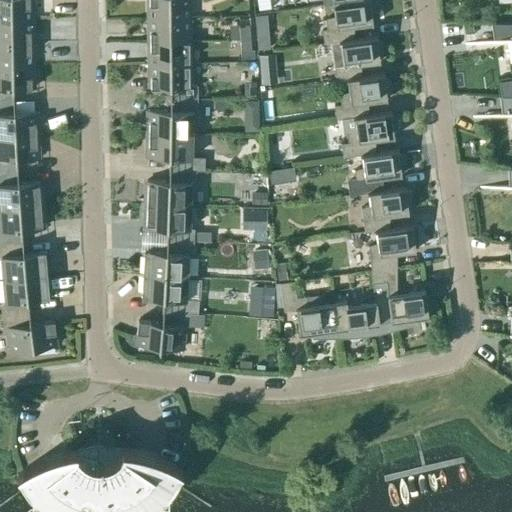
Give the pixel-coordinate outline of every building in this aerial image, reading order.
[(0,0),(0,19),(31,19),(30,0),(0,0)] [(148,0),(148,18),(190,17),(189,0),(148,0)] [(354,39),(354,26),(371,23),(371,24),(372,24),(372,20),(375,20),(375,2),(369,2),(369,0),(360,0),(333,4),(334,16),(325,19),(326,29),(322,30),(324,43),(330,42),(354,39)] [(149,41),(190,40),(190,17),(148,18),(149,41)] [(0,42),(32,42),(31,19),(0,19),(0,42)] [(511,23),(491,23),(493,40),(465,44),(465,45),(507,39),(510,60),(511,59),(511,23)] [(240,40),(250,39),(249,26),(239,27),(240,40)] [(258,50),(268,49),(267,36),(257,37),(258,50)] [(354,39),(330,42),(336,80),(346,79),(361,77),(361,64),(378,61),(378,62),(380,62),(379,58),(382,58),(382,40),(376,40),(376,37),(377,37),(377,36),(354,39)] [(250,39),(240,40),(241,53),(251,52),(250,39)] [(149,64),(190,63),(190,40),(149,41),(149,64)] [(0,65),(32,65),(32,42),(0,42),(0,65)] [(257,68),(272,66),(271,53),(256,54),(257,68)] [(170,99),(197,99),(197,85),(191,86),(190,63),(149,64),(149,87),(169,87),(170,99)] [(0,101),(13,101),(13,89),(33,88),(32,65),(0,65),(0,101)] [(368,115),(368,101),(385,99),(385,100),(387,99),(386,96),(389,96),(389,78),(384,78),(383,75),(385,75),(384,74),(361,77),(346,79),(346,80),(347,80),(349,92),(339,94),(341,105),(334,106),(336,119),(353,117),(368,115)] [(511,82),(511,79),(499,81),(501,97),(511,97),(511,82)] [(501,114),(473,117),(473,118),(511,113),(511,97),(501,97),(499,97),(501,114)] [(147,134),(192,135),(192,122),(199,123),(199,111),(197,111),(197,99),(170,99),(170,110),(148,110),(147,134)] [(0,136),(37,135),(35,111),(14,112),(13,101),(0,101),(0,136)] [(375,153),(375,152),(375,139),(393,137),(392,137),(394,137),(393,134),(396,134),(396,115),(391,115),(390,113),(392,113),(391,111),(368,115),(353,117),(353,118),(354,118),(356,129),(346,132),(348,142),(341,143),(343,157),(360,155),(375,153)] [(244,125),(244,131),(258,131),(258,120),(248,120),(244,125)] [(191,157),(192,135),(147,134),(147,157),(169,158),(169,169),(196,170),(204,171),(204,157),(191,157)] [(0,172),(17,171),(16,160),(38,158),(37,135),(0,136),(0,172)] [(382,190),(382,177),(400,175),(401,175),(400,171),(403,171),(403,153),(398,153),(397,151),(399,150),(399,149),(375,152),(375,153),(360,155),(360,156),(361,155),(363,167),(354,170),(355,177),(346,179),(348,195),(367,193),(367,192),(382,190)] [(196,183),(196,170),(169,169),(168,181),(146,181),(146,204),(190,206),(191,183),(196,183)] [(511,169),(508,169),(508,186),(480,187),(480,189),(511,187),(511,169)] [(0,208),(41,205),(39,182),(18,181),(17,171),(0,172),(0,208)] [(272,203),(292,200),(289,183),(269,186),(272,203)] [(367,193),(368,193),(370,205),(361,208),(364,232),(374,230),(389,228),(389,215),(407,212),(407,213),(408,213),(408,209),(410,209),(410,191),(405,191),(405,188),(406,188),(406,187),(382,190),(367,192),(367,193)] [(251,192),(251,204),(266,205),(267,193),(251,192)] [(189,228),(190,206),(146,204),(145,228),(167,229),(166,240),(193,241),(194,228),(189,228)] [(23,242),(21,230),(44,229),(41,205),(0,208),(0,243),(22,242),(23,242)] [(254,210),(254,229),(266,229),(266,210),(254,210)] [(396,266),(396,267),(398,266),(396,266),(396,253),(414,250),(414,251),(415,250),(415,247),(417,247),(417,229),(412,229),(412,226),(413,226),(413,225),(389,228),(374,230),(374,231),(375,231),(377,243),(368,246),(371,270),(396,266)] [(193,255),(193,241),(166,240),(165,252),(155,251),(144,250),(142,274),(187,277),(188,254),(193,255)] [(3,279),(47,275),(45,251),(34,252),(34,253),(23,254),(22,242),(0,243),(0,257),(1,257),(3,279)] [(511,244),(510,244),(510,261),(481,261),(481,263),(511,262),(511,244)] [(253,270),(268,269),(266,248),(252,249),(253,270)] [(284,262),(275,264),(278,280),(287,279),(284,262)] [(396,294),(396,267),(396,266),(371,270),(370,270),(374,298),(388,296),(391,322),(392,330),(399,328),(407,325),(415,323),(414,319),(429,317),(429,315),(428,316),(424,290),(396,294)] [(185,299),(187,277),(142,274),(141,298),(152,299),(163,299),(162,311),(190,313),(198,314),(199,300),(185,299)] [(2,316),(29,312),(27,301),(38,300),(49,299),(47,275),(3,279),(5,301),(0,302),(2,316)] [(337,337),(332,303),(324,304),(322,294),(296,298),(294,281),(280,283),(284,311),(285,311),(285,310),(296,310),(299,333),(298,333),(298,335),(313,332),(314,337),(321,337),(329,337),(337,337)] [(261,285),(260,315),(272,316),(274,287),(274,286),(261,285)] [(383,332),(392,330),(391,322),(388,296),(374,298),(375,302),(347,306),(346,301),(332,303),(337,337),(346,337),(355,336),(364,335),(374,333),(383,332)] [(189,326),(190,313),(162,311),(161,323),(140,321),(137,352),(158,354),(158,355),(159,355),(160,347),(181,349),(184,326),(189,326)] [(29,312),(2,316),(3,330),(8,329),(11,351),(32,349),(33,356),(56,353),(52,321),(30,324),(29,312)] [(511,318),(511,336),(481,333),(481,334),(511,336),(511,318)] [(176,476),(181,471),(182,469),(174,464),(169,461),(163,458),(157,455),(152,453),(146,451),(142,450),(136,449),(131,448),(120,447),(115,446),(110,446),(99,446),(93,446),(86,447),(80,447),(74,448),(68,449),(61,451),(54,453),(51,454),(44,457),(41,458),(34,462),(28,465),(25,468),(17,474),(18,475),(20,474),(24,481),(27,486),(31,491),(33,493),(37,497),(42,502),(46,505),(51,509),(54,510),(57,511),(139,511),(142,511),(147,508),(152,504),(157,500),(161,496),(163,493),(165,491),(169,486),(173,481),(176,476)]
